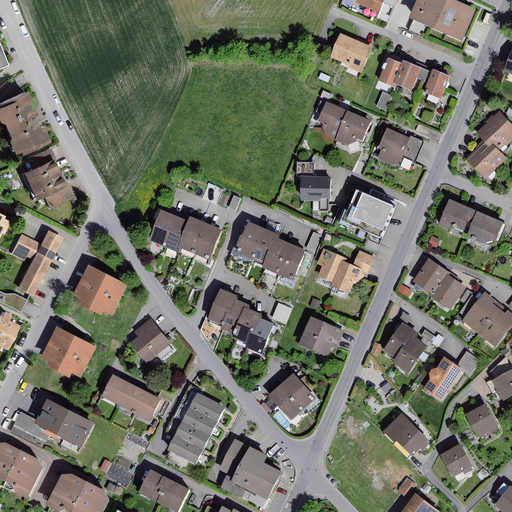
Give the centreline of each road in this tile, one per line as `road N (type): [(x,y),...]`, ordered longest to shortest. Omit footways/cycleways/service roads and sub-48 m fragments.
road 1 (residential): [(308,472),(154,286),(102,205)]
road 2 (residential): [(308,472),(436,173)]
road 3 (residential): [(0,408),(102,205)]
road 4 (residential): [(102,205),(5,0)]
road 5 (residential): [(478,74),(334,11)]
